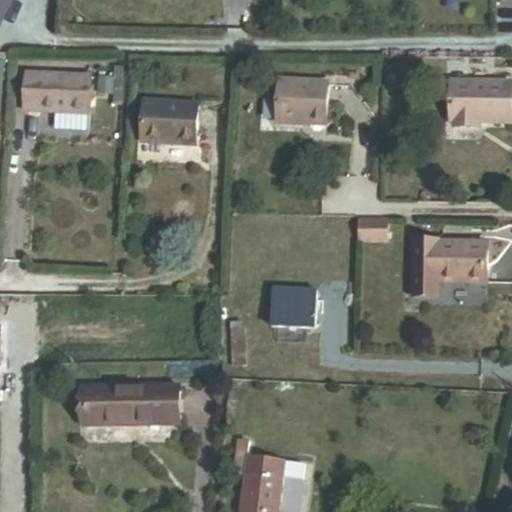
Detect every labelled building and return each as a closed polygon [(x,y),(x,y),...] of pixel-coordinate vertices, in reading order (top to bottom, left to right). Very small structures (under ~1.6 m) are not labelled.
[(26,112),(89,116),(91,78),(29,74),(26,112)] [(281,126),(327,127),(328,86),(282,84),(281,126)] [(481,125),(511,125),(511,85),(453,85),(453,124),(458,124),(458,130),(481,130),(481,125)] [(174,146),(198,148),(201,109),(147,104),(145,136),(175,139),(174,146)] [(144,143),(174,146),(175,139),(145,136),(144,143)] [(386,241),(387,218),(359,217),(359,241),(386,241)] [(489,286),(491,245),(415,243),(413,297),(440,298),(440,284),(489,286)] [(275,328),(316,330),(318,293),(277,291),(275,328)] [(237,369),(250,368),(246,331),(233,332),(237,369)] [(86,427),(180,426),(180,391),(85,392),(86,427)] [(244,511),(245,511),(281,511),(285,480),(287,466),(238,461),(236,478),(248,479),(244,511)] [(285,480),(305,483),(307,469),(287,466),(285,480)]
